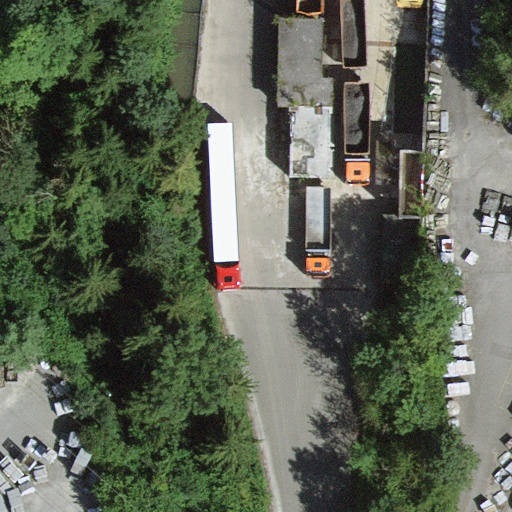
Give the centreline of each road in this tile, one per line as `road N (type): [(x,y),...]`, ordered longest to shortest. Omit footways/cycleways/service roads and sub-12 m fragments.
road 1 (unknown): [(294,511),(251,242),(248,123),(266,0)]
road 2 (unknown): [(474,0),(488,125),(511,210)]
